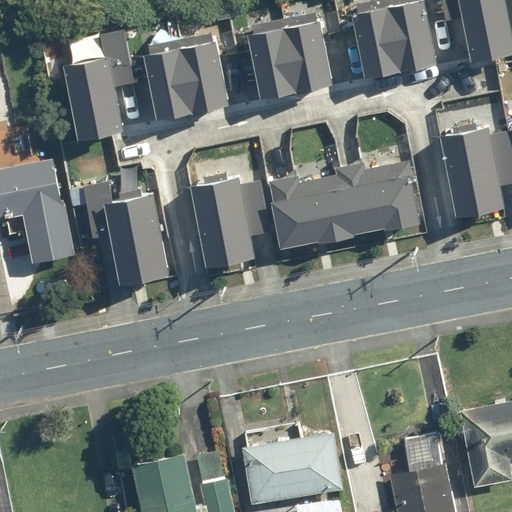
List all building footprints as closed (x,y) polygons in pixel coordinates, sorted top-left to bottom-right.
[(363,0),(356,2),(370,71),(405,64),(391,0),(363,0)] [(391,0),(405,64),(439,56),(428,0),(391,0)] [(475,51),(511,43),(511,4),(511,0),(446,0),(449,9),(466,6),(475,51)] [(288,14),(302,83),(336,76),(322,6),(288,14)] [(253,21),(267,90),(302,83),(288,14),(253,21)] [(71,59),(85,132),(130,124),(121,79),(139,76),(129,24),(104,28),(108,51),(71,59)] [(183,33),(197,103),(232,95),(218,25),(183,33)] [(149,40),(162,109),(197,103),(183,33),(149,40)] [(444,126),(461,204),(508,194),(504,175),(511,172),(511,133),(510,122),(491,126),(489,117),(444,126)] [(62,155),(0,166),(0,214),(27,209),(36,259),(79,252),(62,155)] [(341,168),(352,225),(417,212),(406,155),(367,163),(366,155),(339,161),(341,168)] [(198,177),(215,255),(262,245),(258,225),(274,222),(264,173),(244,177),(243,168),(198,177)] [(273,174),(286,238),(352,225),(341,168),(301,176),(300,169),(273,174)] [(126,267),(171,258),(157,185),(120,192),(115,169),(90,173),(100,225),(118,222),(126,267)] [(511,397),(463,408),(476,466),(511,457),(511,397)] [(248,445),(258,497),(342,482),(332,430),(248,445)] [(238,511),(229,473),(202,480),(207,501),(201,503),(188,447),(134,460),(146,511),(238,511)] [(458,511),(446,458),(395,470),(405,511),(458,511)]
